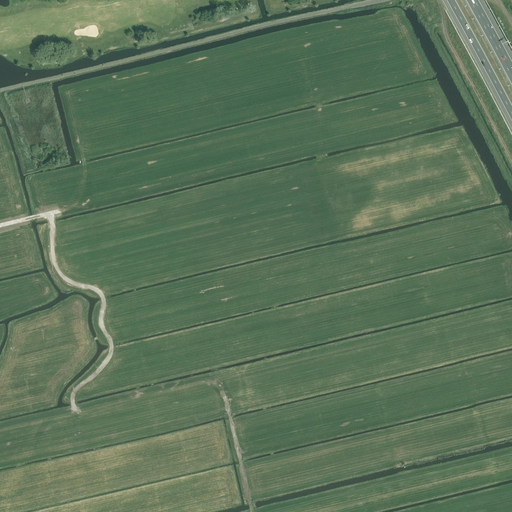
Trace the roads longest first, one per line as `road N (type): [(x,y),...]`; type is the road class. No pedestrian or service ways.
road 1 (track): [(437,0),(448,39),(511,161)]
road 2 (motorway): [(450,0),(511,114)]
